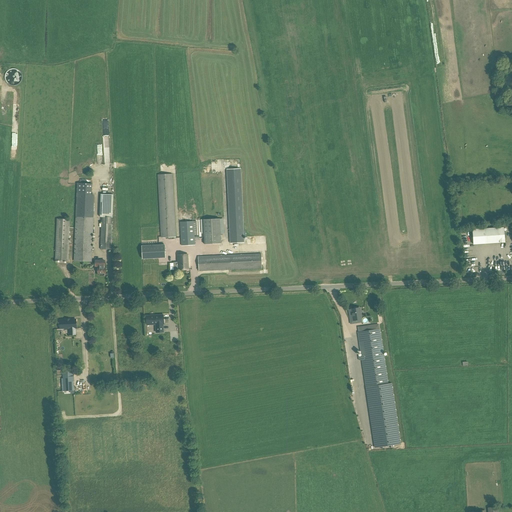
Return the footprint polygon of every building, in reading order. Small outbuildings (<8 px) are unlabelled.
[(240,169),(226,169),(230,243),(244,242),(240,169)] [(171,174),(157,175),(162,238),(169,237),(169,239),(174,239),(174,237),(175,237),(171,174)] [(66,213),(73,213),(72,258),(90,258),(92,191),(90,191),(90,180),(75,180),(75,182),(67,182),(66,213)] [(96,199),(96,207),(105,207),(105,199),(96,199)] [(99,213),(99,246),(109,246),(110,214),(99,213)] [(68,216),(54,215),(53,257),(66,257),(68,216)] [(219,219),(201,220),(202,233),(204,233),(205,245),(221,244),(219,219)] [(196,221),(180,222),(182,246),(195,245),(194,240),(199,240),(199,237),(194,237),(194,235),(197,235),(196,221)] [(503,228),(473,231),(474,246),(504,243),(503,228)] [(264,240),(263,232),(257,232),(257,233),(248,233),(248,237),(246,237),(246,241),(264,240)] [(165,245),(140,246),(141,259),(165,258),(165,245)] [(188,254),(177,255),(178,270),(189,270),(188,254)] [(261,254),(198,257),(199,271),(262,268),(261,254)] [(106,259),(95,260),(95,267),(98,267),(98,274),(99,274),(99,275),(100,276),(104,276),(104,275),(104,274),(106,274),(106,272),(106,267),(106,259)] [(359,308),(351,309),(353,321),(362,320),(361,315),(360,315),(359,308)] [(163,315),(146,316),(146,325),(156,324),(156,333),(163,332),(163,324),(164,324),(163,315)] [(76,319),(60,320),(60,329),(69,329),(69,336),(76,335),(76,328),(77,328),(76,319)] [(380,329),(358,332),(375,448),(400,444),(391,384),(388,384),(380,329)] [(73,368),(62,369),(64,399),(75,399),(73,368)] [(179,383),(171,383),(172,406),(179,406),(179,383)] [(171,389),(91,392),(92,411),(135,409),(135,405),(152,404),(152,407),(167,407),(167,403),(171,402),(171,389)] [(189,511),(182,410),(78,417),(85,511),(95,511),(103,511),(100,477),(92,481),(91,473),(95,476),(94,459),(97,465),(109,449),(109,448),(145,445),(158,454),(158,459),(161,455),(168,473),(171,473),(172,471),(173,476),(171,475),(171,484),(178,501),(179,511),(189,511)]
